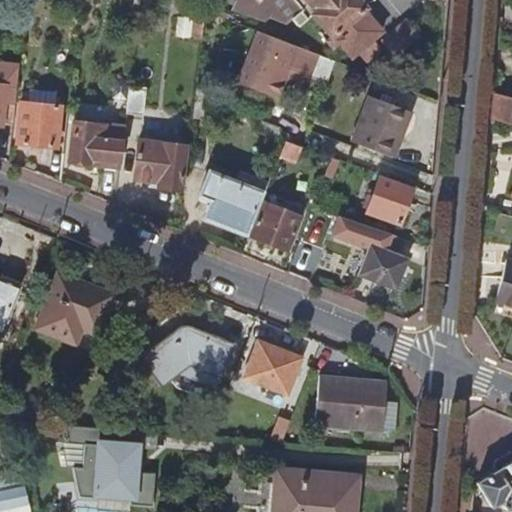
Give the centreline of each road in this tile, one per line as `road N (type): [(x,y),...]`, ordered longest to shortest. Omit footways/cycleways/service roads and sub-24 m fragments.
road 1 (unclassified): [(0,185),(443,361)]
road 2 (residential): [(443,361),(476,0)]
road 3 (unknown): [(435,453),(170,435)]
road 4 (residential): [(430,511),(443,361)]
